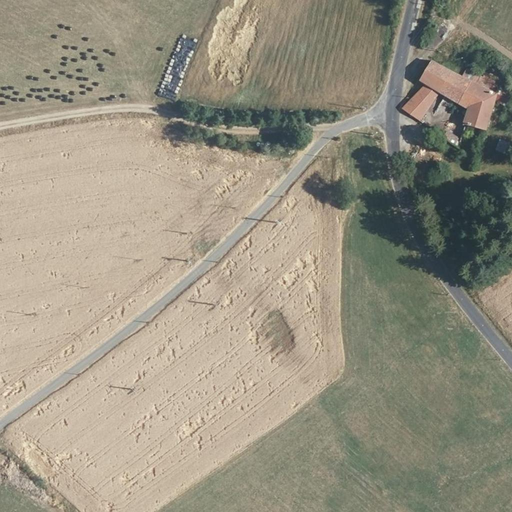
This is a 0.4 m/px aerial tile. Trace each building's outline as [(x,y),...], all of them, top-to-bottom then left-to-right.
[(465,77),(430,59),(420,78),(422,79),(439,88),(466,102),(462,122),(483,129),(492,89),(476,81),(465,77)] [(482,74),(476,81),(492,89),(494,85),(495,81),(482,74)] [(422,79),(403,108),(420,119),(439,88),(422,79)] [(504,90),(499,104),(507,106),(511,93),(504,90)] [(443,129),(441,134),(456,144),(458,136),(443,129)] [(511,143),(499,140),(496,152),(510,155),(511,147),(511,143)]
